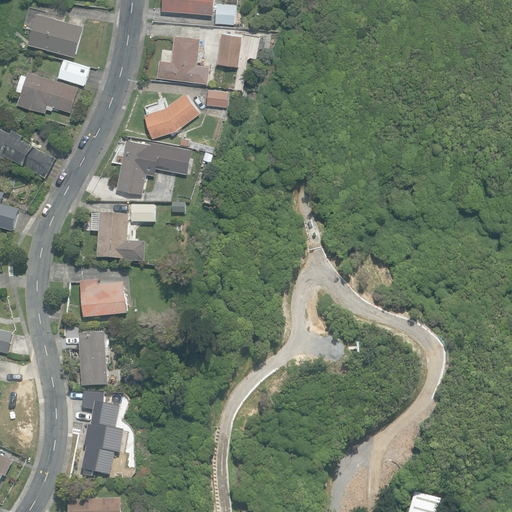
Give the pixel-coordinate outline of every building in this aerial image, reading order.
[(165,0),(165,10),(215,14),(216,0),(165,0)] [(217,22),(236,23),(237,5),(218,4),(217,22)] [(33,45),(77,56),(85,26),(58,18),(40,14),(33,45)] [(220,63),(241,66),(245,36),(224,33),(220,63)] [(199,65),(202,38),(176,35),(173,61),(161,60),(159,77),(209,83),(211,66),(199,65)] [(60,77),(85,84),(91,68),(65,60),(60,77)] [(80,87),(30,71),(29,76),(23,74),(18,90),(23,92),(22,95),(19,104),(47,112),(48,109),(54,110),(55,106),(72,112),(80,87)] [(209,104),(229,106),(231,91),(211,89),(209,104)] [(147,114),(155,138),(174,132),(176,134),(180,131),(179,130),(203,112),(187,92),(167,108),(147,114)] [(13,137),(0,129),(0,157),(7,162),(8,159),(47,180),(57,161),(24,143),(26,139),(15,133),(13,137)] [(181,144),(189,146),(190,139),(183,138),(181,144)] [(119,188),(144,193),(150,174),(157,175),(160,168),(189,174),(196,150),(152,141),(152,143),(129,139),(119,188)] [(206,142),(204,149),(214,152),(216,144),(206,142)] [(0,227),(14,231),(20,209),(3,204),(6,194),(0,192),(0,227)] [(174,203),(174,214),(188,215),(188,203),(174,203)] [(133,222),(156,223),(156,205),(133,205),(133,222)] [(126,261),(145,262),(147,242),(129,241),(130,215),(102,213),(102,215),(93,214),(92,231),(101,231),(99,258),(126,259),(126,261)] [(82,282),(86,318),(129,313),(126,283),(100,286),(99,280),(82,282)] [(0,351),(9,354),(14,333),(0,329),(0,351)] [(84,336),(86,388),(112,387),(109,335),(107,335),(107,333),(86,334),(86,336),(84,336)] [(88,407),(108,409),(109,392),(89,391),(88,407)] [(122,453),(126,433),(91,425),(87,444),(88,445),(83,469),(111,475),(116,452),(122,453)] [(0,486),(5,476),(8,478),(16,462),(0,454),(0,486)] [(379,492),(380,491),(379,489),(379,488),(379,487),(378,485),(378,484),(377,483),(376,482),(375,481),(374,480),(373,479),(371,478),(370,478),(369,477),(367,477),(366,477),(364,477),(363,477),(362,478),(360,478),(359,479),(358,480),(357,481),(356,482),(355,483),(354,484),(353,485),(353,487),(352,488),(352,489),(352,491),(352,492),(352,494),(353,495),(353,496),(354,498),(355,499),(356,500),(357,501),(358,502),(359,503),(360,503),(362,504),(363,504),(364,504),(366,505),(367,504),(369,504),(370,504),(371,503),(373,503),(374,502),(375,501),(376,500),(377,499),(378,498),(378,496),(379,495),(379,494),(379,492)] [(441,511),(446,496),(416,488),(409,511),(441,511)] [(70,500),(70,511),(122,511),(122,498),(70,500)]
